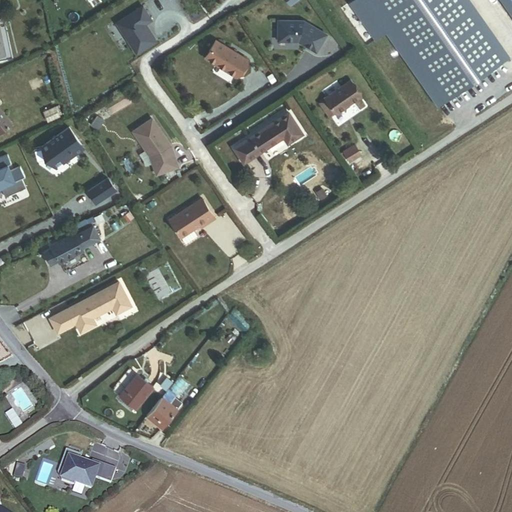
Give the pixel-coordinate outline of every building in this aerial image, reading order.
[(463,0),(352,0),(349,3),(375,41),(386,33),(438,107),(505,60),(463,0)] [(511,0),(501,0),(511,15),(511,0)] [(143,7),(117,24),(136,55),(155,41),(145,25),(152,21),(143,7)] [(299,42),(316,54),(327,37),(305,22),(279,22),(279,42),(299,42)] [(216,42),(206,58),(235,76),(245,60),(216,42)] [(336,113),(360,96),(349,80),(325,97),(326,99),(320,102),(329,116),(335,112),(336,113)] [(0,131),(11,122),(0,108),(0,131)] [(303,133),(289,111),(234,147),(244,163),(283,137),(287,143),(303,133)] [(170,145),(152,118),(133,130),(150,156),(156,174),(178,166),(170,145)] [(67,127),(43,148),(45,165),(56,168),(83,147),(74,140),(67,127)] [(350,160),(360,154),(354,144),(344,151),(350,160)] [(0,189),(23,179),(19,169),(10,173),(6,164),(0,167),(0,189)] [(109,179),(87,191),(97,204),(117,188),(109,179)] [(214,217),(202,198),(170,218),(186,243),(198,235),(193,229),(200,224),(201,226),(214,217)] [(83,249),(101,240),(94,228),(76,237),(74,233),(50,245),(53,250),(59,263),(60,264),(84,252),(83,249)] [(59,263),(53,250),(45,254),(52,267),(59,263)] [(47,317),(58,333),(74,327),(79,336),(96,327),(94,317),(112,309),(116,317),(131,307),(119,283),(47,317)] [(245,328),(251,322),(234,312),(231,317),(245,328)] [(257,364),(268,361),(266,350),(254,353),(257,364)] [(120,396),(136,409),(154,388),(137,374),(120,396)] [(163,396),(169,390),(162,384),(157,390),(163,396)] [(177,410),(182,404),(174,397),(169,403),(177,410)] [(147,417),(161,429),(177,410),(169,403),(162,398),(147,417)] [(117,472),(93,463),(91,468),(80,464),(82,458),(67,452),(62,466),(67,468),(62,482),(74,487),(75,485),(91,491),(95,480),(111,486),(117,472)] [(22,481),(25,469),(16,466),(13,479),(22,481)]
